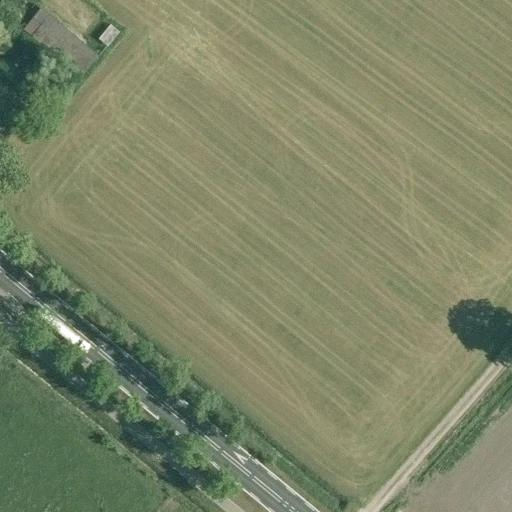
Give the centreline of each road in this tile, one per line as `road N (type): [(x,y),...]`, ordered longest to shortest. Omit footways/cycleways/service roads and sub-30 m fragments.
road 1 (primary): [(289,511),(0,272)]
road 2 (unclassified): [(511,352),(372,511)]
